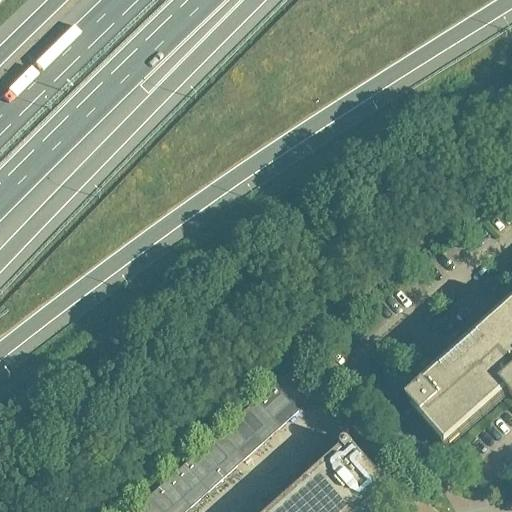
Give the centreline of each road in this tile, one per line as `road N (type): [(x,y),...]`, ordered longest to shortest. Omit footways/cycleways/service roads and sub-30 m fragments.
road 1 (motorway): [(0,349),(195,204),(510,0)]
road 2 (motorway): [(0,259),(254,0)]
road 3 (motorway): [(0,206),(211,0)]
road 4 (motorway): [(118,0),(0,116)]
